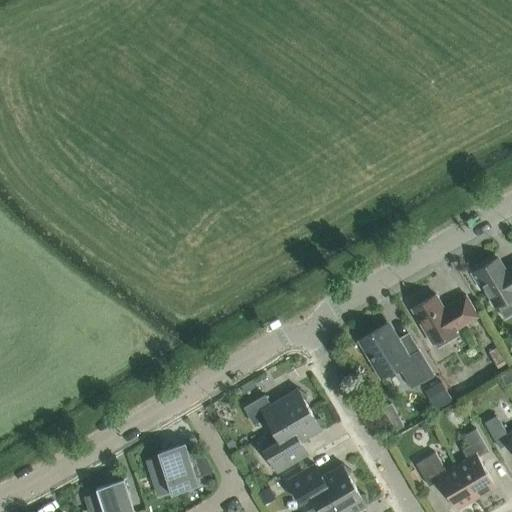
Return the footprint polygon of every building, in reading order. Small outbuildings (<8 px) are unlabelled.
[(497,258),(471,273),(480,288),(484,286),(496,307),(498,306),(504,318),(511,313),(511,265),(510,267),(511,268),(505,271),(497,258)] [(456,329),(478,316),(466,295),(444,308),(436,294),(412,308),(432,343),(456,329)] [(434,374),(409,332),(395,340),(386,324),(361,338),(370,354),(368,356),(381,378),(399,367),(411,388),(434,374)] [(501,353),(492,358),(499,370),(508,365),(501,353)] [(440,381),(430,387),(438,401),(432,405),(436,410),(452,401),(440,381)] [(245,393),(251,389),(247,383),(241,387),(245,393)] [(267,419),(274,430),(309,408),(303,398),(306,394),(296,387),(293,393),(271,405),(265,395),(244,407),(254,423),(267,419)] [(277,472),(302,457),(294,444),(315,431),(322,430),(320,418),(315,419),(309,408),(274,430),(280,440),(264,449),(277,472)] [(511,431),(508,434),(496,415),(484,422),(500,448),(510,442),(511,445),(511,431)] [(399,417),(387,423),(392,432),(404,426),(399,417)] [(420,423),(422,428),(429,430),(433,428),(429,419),(420,423)] [(467,458),(457,464),(476,498),(496,486),(478,456),(488,451),(476,429),(464,436),(470,445),(462,450),(467,458)] [(226,443),(232,454),(238,450),(232,440),(226,443)] [(148,464),(158,494),(171,490),(172,493),(186,488),(185,486),(197,482),(191,461),(188,450),(185,443),(188,442),(188,441),(148,464)] [(205,456),(203,452),(196,448),(188,450),(191,461),(205,456)] [(476,498),(457,464),(446,471),(435,452),(416,463),(429,486),(439,480),(457,509),(476,498)] [(351,470),(341,463),(337,468),(316,481),(309,471),(289,483),(298,499),(312,495),(318,505),(354,484),(348,474),(351,470)] [(87,500),(90,511),(133,511),(124,480),(127,478),(126,477),(87,500)] [(322,511),(350,511),(360,507),(366,506),(365,494),(360,495),(354,484),(318,505),(322,511)] [(269,486),(257,493),(264,505),(276,498),(269,486)]
